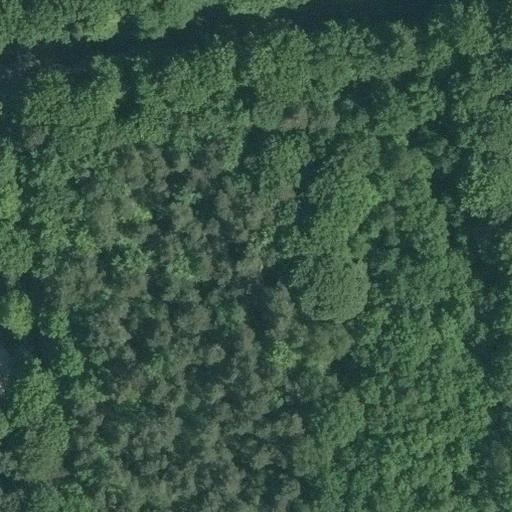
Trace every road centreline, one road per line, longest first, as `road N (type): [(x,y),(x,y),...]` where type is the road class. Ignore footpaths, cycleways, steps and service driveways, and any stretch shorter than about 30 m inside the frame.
road 1 (track): [(78,511),(20,124)]
road 2 (unclassified): [(213,96),(511,47)]
road 3 (primary): [(13,49),(211,20)]
road 4 (unclassified): [(20,124),(213,96)]
road 5 (primary): [(211,20),(369,0)]
